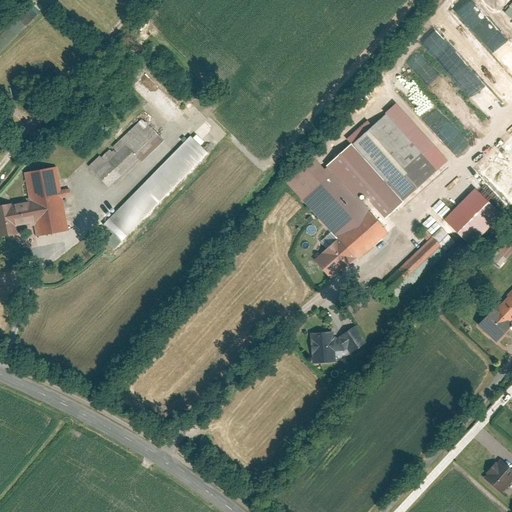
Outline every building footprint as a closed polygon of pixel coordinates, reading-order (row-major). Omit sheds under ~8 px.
[(176,124),(186,114),(167,96),(157,106),(176,124)] [(439,170),(390,115),(355,145),(405,200),(439,170)] [(111,185),(161,138),(142,118),(92,165),(111,185)] [(123,242),(208,154),(189,137),(105,224),(123,242)] [(379,223),(405,200),(355,145),(330,168),(379,223)] [(388,232),(379,223),(330,168),(327,170),(315,156),(287,180),(340,239),(316,261),(334,281),(388,232)] [(68,232),(57,170),(27,175),(32,202),(0,207),(0,230),(1,237),(14,235),(12,226),(34,222),(36,237),(68,232)] [(457,245),(442,229),(381,286),(397,302),(457,245)] [(511,229),(489,259),(501,268),(511,253),(511,229)] [(511,292),(497,310),(511,323),(511,321),(511,292)] [(495,308),(479,325),(496,340),(511,323),(497,310),(495,308)] [(364,341),(355,326),(332,339),(332,331),(312,332),(313,361),(333,360),(364,341)] [(202,436),(197,442),(204,448),(209,442),(202,436)] [(511,480),(511,472),(501,462),(485,479),(501,493),(511,480)]
